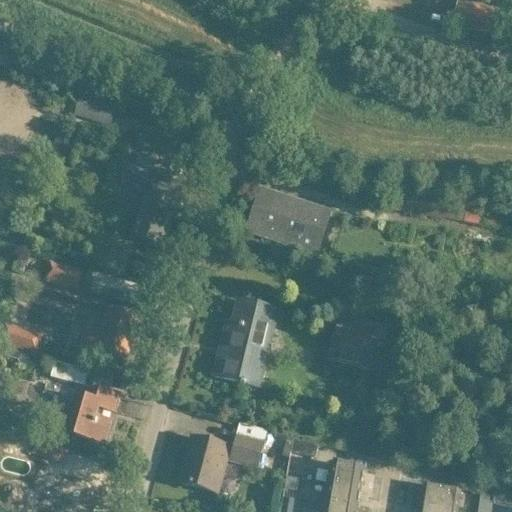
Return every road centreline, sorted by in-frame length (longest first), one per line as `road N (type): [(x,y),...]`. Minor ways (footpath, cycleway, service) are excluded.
road 1 (residential): [(132,511),(238,125)]
road 2 (unclassified): [(238,125),(0,26)]
road 3 (unclassified): [(336,0),(269,69),(238,125)]
road 4 (unclassified): [(361,0),(443,35),(511,51)]
